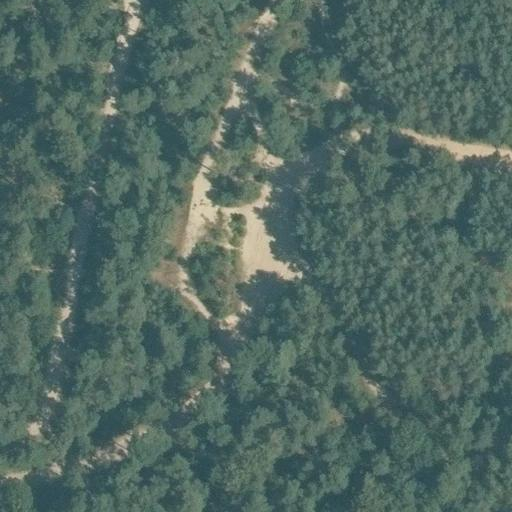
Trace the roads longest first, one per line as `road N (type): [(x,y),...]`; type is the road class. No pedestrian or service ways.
road 1 (track): [(0,438),(34,419),(143,0)]
road 2 (track): [(273,0),(251,91),(193,197),(185,280),(194,319),(215,347),(218,389)]
road 3 (track): [(0,480),(146,433),(218,389),(263,244)]
road 4 (track): [(263,244),(332,307),(502,511)]
road 5 (track): [(263,244),(270,208),(316,169),(364,148),(511,159)]
